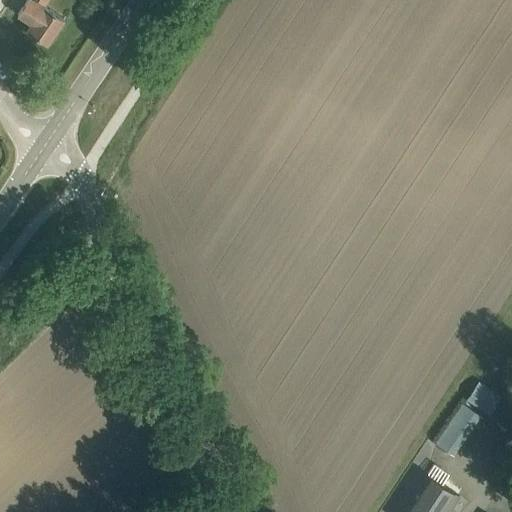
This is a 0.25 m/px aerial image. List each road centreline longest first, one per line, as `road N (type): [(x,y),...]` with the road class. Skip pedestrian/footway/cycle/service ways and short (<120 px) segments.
road 1 (unclassified): [(238,511),(103,266),(81,174),(47,148)]
road 2 (secondary): [(47,148),(147,0)]
